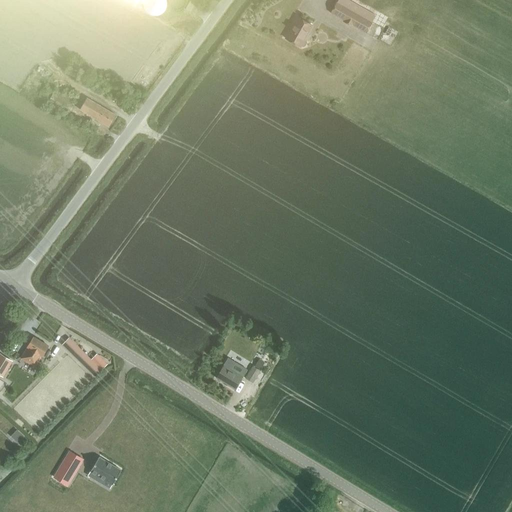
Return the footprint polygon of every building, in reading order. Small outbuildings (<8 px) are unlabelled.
[(353,26),(365,33),(371,23),(336,3),(330,13),(343,21),(352,26),(353,26)] [(300,46),(302,47),(305,47),(307,43),(306,41),(304,40),(312,26),(297,17),(293,25),(294,26),(286,39),(300,47),(300,46)] [(73,106),(71,105),(74,99),(56,88),(52,94),(48,102),(69,114),(73,106)] [(108,127),(115,115),(87,98),(80,110),(108,127)] [(27,347),(28,347),(22,358),(35,366),(41,355),(42,356),(48,346),(33,337),(27,347)] [(68,338),(63,343),(96,376),(102,370),(107,365),(97,354),(91,360),(68,338)] [(0,372),(8,359),(0,354),(0,372)] [(258,360),(254,367),(260,370),(264,363),(258,360)] [(235,390),(242,377),(245,372),(237,367),(234,372),(224,365),(216,378),(235,390)] [(252,366),(245,379),(252,383),(260,371),(252,366)] [(11,436),(21,446),(28,440),(17,430),(11,436)] [(70,452),(54,478),(67,486),(83,460),(70,452)] [(99,456),(88,475),(110,489),(121,469),(99,456)]
